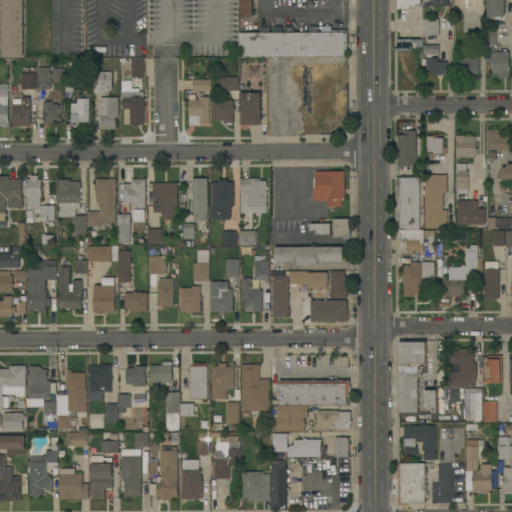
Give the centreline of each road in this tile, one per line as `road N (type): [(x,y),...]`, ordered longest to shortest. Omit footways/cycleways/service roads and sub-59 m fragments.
road 1 (tertiary): [(375,511),(373,0)]
road 2 (residential): [(0,153),(374,151)]
road 3 (residential): [(0,337),(374,335)]
road 4 (residential): [(373,103),(511,101)]
road 5 (residential): [(374,323),(511,323)]
